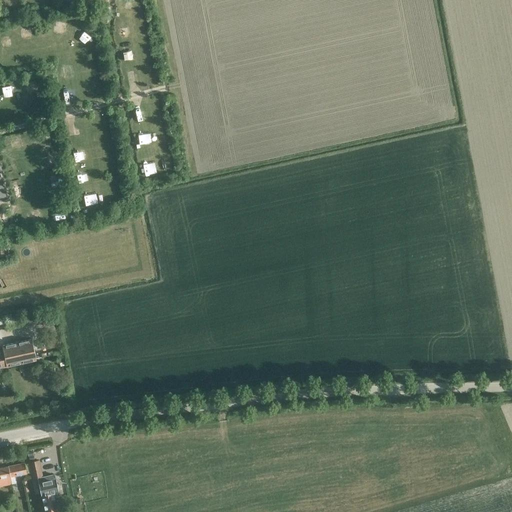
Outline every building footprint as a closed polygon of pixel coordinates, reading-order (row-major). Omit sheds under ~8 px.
[(52,312),(41,315),(43,326),(55,324),(52,312)] [(57,335),(46,337),(48,348),(59,346),(57,335)] [(0,367),(35,359),(30,339),(0,345),(2,350),(0,350),(0,367)] [(32,476),(41,474),(39,459),(29,461),(32,476)] [(8,466),(10,476),(10,479),(11,483),(14,483),(12,476),(26,473),(24,463),(8,466)] [(0,485),(11,483),(10,479),(10,476),(8,466),(0,467),(0,485)] [(56,511),(52,491),(57,490),(54,474),(47,475),(48,480),(38,482),(40,494),(41,494),(44,511),(56,511)]
